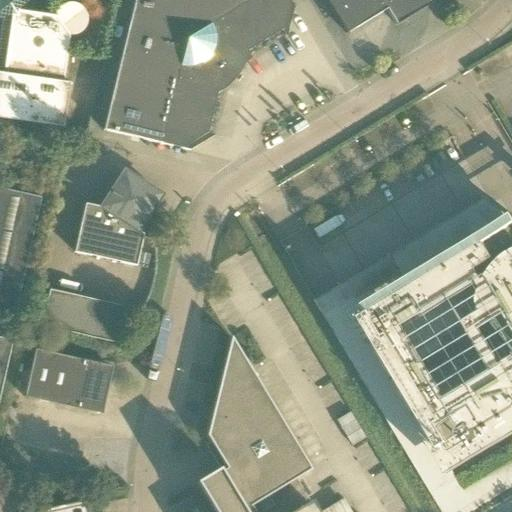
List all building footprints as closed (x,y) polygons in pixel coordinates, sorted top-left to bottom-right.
[(4,74),(0,73),(0,119),(64,128),(70,84),(63,83),(70,35),(74,35),(79,34),(83,31),(85,28),(87,23),(87,19),(86,14),(84,10),(81,7),(77,5),(72,4),(68,4),(63,6),(60,9),(57,12),(55,17),(30,13),(31,0),(0,0),(0,25),(2,26),(2,31),(10,32),(4,74)] [(138,0),(135,2),(104,131),(189,152),(214,136),(214,135),(207,134),(217,95),(223,91),(228,87),(233,82),(237,77),(241,71),(244,65),(246,58),(248,52),(282,31),(286,37),(287,37),(294,8),(288,0),(138,0)] [(325,0),(347,34),(387,10),(396,26),(438,0),(325,0)] [(138,232),(161,196),(124,172),(101,208),(85,204),(74,253),(137,267),(144,235),(138,232)] [(0,314),(14,318),(41,199),(0,189),(0,314)] [(511,215),(509,217),(485,199),(315,301),(441,511),(472,511),(511,488),(511,215)] [(48,296),(41,328),(119,345),(126,313),(48,296)] [(0,395),(12,342),(0,338),(0,395)] [(312,471),(248,365),(231,338),(207,437),(227,469),(221,473),(220,470),(196,484),(213,511),(316,511),(312,503),(297,511),(254,511),(251,507),(312,471)] [(35,351),(24,397),(100,414),(110,368),(35,351)] [(354,447),(367,439),(352,413),(338,421),(354,447)] [(88,511),(87,502),(38,511),(88,511)]
